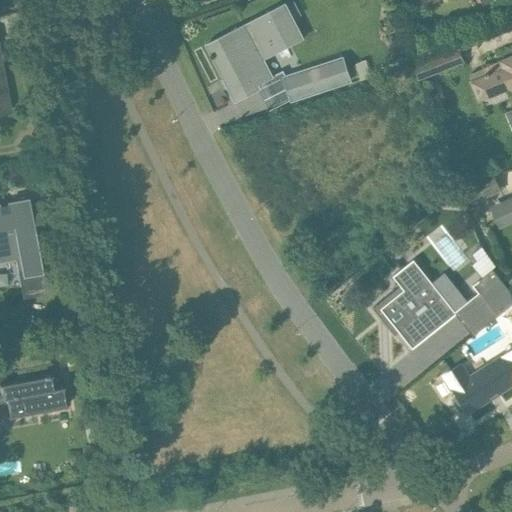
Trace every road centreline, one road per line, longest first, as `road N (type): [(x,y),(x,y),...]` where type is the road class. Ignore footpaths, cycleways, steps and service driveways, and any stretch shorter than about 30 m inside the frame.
road 1 (residential): [(433,475),(268,260),(176,89),(140,0)]
road 2 (residential): [(258,511),(433,475)]
